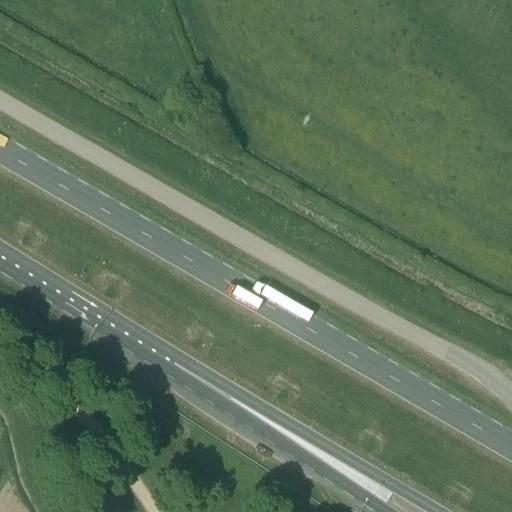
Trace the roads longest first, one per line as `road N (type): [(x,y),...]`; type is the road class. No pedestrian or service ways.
road 1 (primary): [(511,448),(0,150)]
road 2 (unclassified): [(511,395),(0,100)]
road 3 (primary): [(174,365),(435,511)]
road 4 (primary): [(174,365),(386,511)]
road 5 (track): [(147,511),(94,435),(0,360)]
road 6 (primary): [(0,257),(174,365)]
